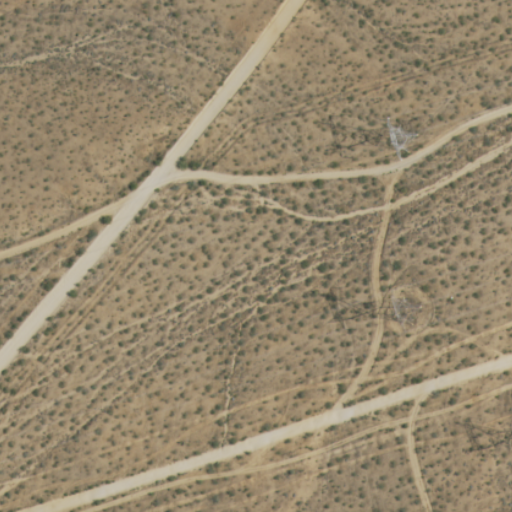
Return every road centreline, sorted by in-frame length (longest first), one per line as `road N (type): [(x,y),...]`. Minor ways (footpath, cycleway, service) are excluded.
road 1 (track): [(0,506),(511,344)]
road 2 (residential): [(0,351),(142,180),(275,0)]
